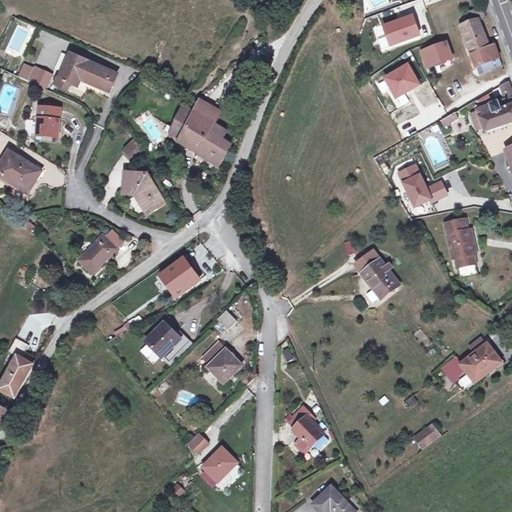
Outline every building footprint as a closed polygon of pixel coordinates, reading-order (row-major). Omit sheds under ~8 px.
[(378,2),(371,5),(374,13),(382,11),(378,2)] [(470,23),(461,26),(476,68),(488,64),(491,71),(491,70),(491,69),(502,65),(495,45),(490,47),(480,20),(485,19),(482,9),(467,13),(470,23)] [(384,28),(391,47),(420,36),(415,22),(407,24),(406,20),(384,28)] [(447,43),(430,49),(436,64),(452,58),(447,43)] [(436,64),(430,49),(422,52),(428,67),(436,64)] [(73,56),(62,79),(72,84),(79,87),(82,81),(83,77),(92,81),(90,85),(111,94),(119,77),(73,56)] [(488,64),(476,68),(479,75),(491,71),(488,64)] [(409,66),(386,79),(397,99),(420,86),(409,66)] [(20,78),(29,82),(34,71),(26,67),(20,78)] [(34,71),(29,82),(45,89),(46,87),(35,82),(41,71),(36,69),(35,71),(34,71)] [(41,71),(35,82),(46,87),(51,75),(41,71)] [(59,78),(56,85),(69,91),(72,84),(62,79),(59,78)] [(505,101),(478,111),(478,112),(485,128),(486,132),(511,123),(511,92),(509,83),(493,92),(496,97),(503,93),(505,101)] [(194,116),(187,128),(209,140),(215,129),(217,127),(221,119),(199,106),(194,116)] [(42,108),(40,135),(60,137),(62,110),(42,108)] [(185,110),(169,138),(177,143),(176,144),(221,170),(233,149),(223,143),(227,136),(215,129),(209,140),(187,128),(194,116),(185,110)] [(485,128),(478,112),(471,115),(477,131),(485,128)] [(454,113),(448,117),(451,124),(458,120),(454,113)] [(451,124),(448,117),(442,121),(445,127),(451,124)] [(135,139),(123,150),(132,160),(143,150),(135,139)] [(12,152),(0,169),(0,174),(30,193),(40,176),(35,173),(38,168),(12,152)] [(399,174),(415,207),(430,200),(431,203),(447,195),(441,183),(426,190),(415,167),(399,174)] [(38,168),(35,173),(40,176),(43,171),(38,168)] [(127,175),(126,193),(138,194),(150,211),(166,201),(149,175),(127,175)] [(465,221),(447,225),(454,258),(457,258),(458,267),(472,264),(470,255),(474,255),(476,254),(471,231),(468,232),(465,221)] [(113,232),(107,239),(116,248),(122,241),(113,232)] [(99,242),(80,261),(94,274),(112,254),(117,249),(116,248),(107,239),(105,238),(100,243),(99,242)] [(373,287),(375,285),(385,297),(400,286),(388,271),(386,268),(374,252),(356,267),(373,287)] [(177,298),(200,281),(185,260),(161,277),(177,298)] [(382,300),(385,297),(375,285),(373,287),(382,300)] [(229,331),(238,322),(227,311),(218,320),(229,331)] [(147,343),(171,367),(192,346),(177,332),(175,334),(165,324),(147,343)] [(19,356),(1,390),(18,399),(39,359),(27,353),(31,346),(17,339),(10,352),(19,356)] [(472,347),(477,354),(487,346),(482,340),(472,347)] [(238,374),(236,372),(242,366),(220,344),(205,358),(212,366),(209,368),(224,384),(231,377),(233,379),(238,374)] [(477,354),(462,365),(470,375),(476,382),(501,363),(488,345),(487,346),(477,354)] [(470,375),(462,365),(456,357),(442,368),(456,386),(470,375)] [(0,407),(0,427),(8,412),(0,407)] [(329,441),(324,435),(325,434),(310,419),(312,417),(304,409),(297,415),(303,422),(296,429),(293,432),(298,438),(300,436),(302,438),(302,439),(296,444),(305,454),(313,446),(318,451),(329,441)] [(303,422),(297,415),(289,422),(296,429),(303,422)] [(433,427),(417,439),(423,447),(439,435),(433,427)] [(199,436),(191,445),(199,453),(207,445),(199,436)] [(223,448),(204,467),(218,482),(237,464),(223,448)] [(180,487),(175,491),(180,495),(184,491),(180,487)] [(355,511),(332,487),(313,506),(318,511),(330,511),(331,511),(355,511)]
